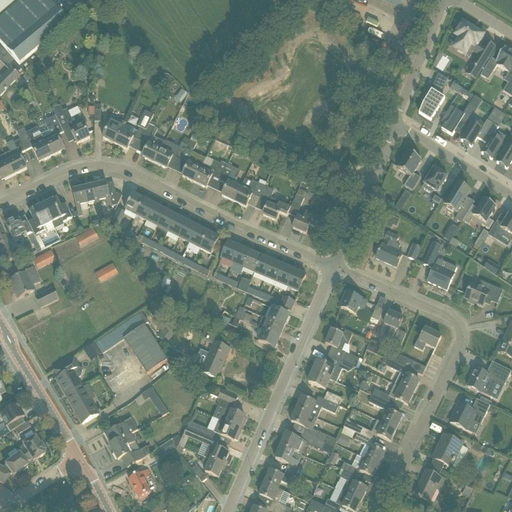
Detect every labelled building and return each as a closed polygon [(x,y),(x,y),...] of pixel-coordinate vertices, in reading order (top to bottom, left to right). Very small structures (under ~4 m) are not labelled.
[(0,0),(0,44),(2,47),(0,48),(0,54),(3,57),(0,59),(0,62),(9,71),(0,80),(0,97),(15,82),(19,78),(19,77),(41,56),(55,43),(53,40),(69,26),(46,0),(0,0)] [(378,0),(400,9),(403,0),(378,0)] [(471,46),(476,49),(483,37),(463,24),(456,37),(454,41),(462,45),(458,52),(465,56),(471,46)] [(472,66),(481,71),(491,55),(482,49),(472,66)] [(52,50),(45,61),(51,64),(57,53),(52,50)] [(511,56),(503,51),(496,63),(490,60),(484,70),(489,73),(493,67),(507,76),(509,73),(511,74),(511,56)] [(166,73),(163,79),(169,82),(172,76),(166,73)] [(19,78),(15,82),(19,89),(25,83),(19,78)] [(511,81),(510,80),(502,94),(511,100),(511,99),(511,81)] [(423,106),(419,116),(431,124),(431,122),(434,124),(440,114),(438,113),(445,101),(440,98),(444,89),(434,84),(429,97),(423,106)] [(453,85),(450,90),(458,96),(462,90),(453,85)] [(451,108),(441,124),(444,126),(441,131),(452,137),(459,125),(465,129),(482,103),(474,98),(463,116),(451,108)] [(59,106),(53,108),(55,117),(63,134),(70,131),(73,137),(77,146),(90,139),(85,130),(84,127),(86,126),(84,122),(81,115),(72,120),(68,111),(62,113),(59,106)] [(121,132),(122,132),(115,145),(127,152),(134,138),(136,139),(140,141),(148,126),(153,116),(144,112),(137,127),(139,128),(137,132),(125,126),(121,132)] [(43,122),(48,131),(50,136),(43,140),(41,136),(52,158),(65,152),(60,143),(57,137),(63,134),(55,117),(43,122)] [(109,126),(107,130),(103,139),(115,145),(122,132),(121,132),(125,126),(125,124),(111,117),(107,125),(109,126)] [(469,147),(471,149),(477,139),(482,143),(489,132),(493,125),(487,122),(481,131),(472,125),(461,142),(463,144),(469,148),(469,147)] [(487,146),(481,155),(483,156),(483,157),(489,160),(491,161),(502,144),(493,138),(498,129),(493,125),(489,132),(482,143),(487,146)] [(142,159),(155,165),(161,152),(165,145),(152,138),(156,130),(148,126),(140,141),(149,146),(147,150),(142,159)] [(24,130),(16,134),(25,152),(32,149),(35,155),(39,164),(52,158),(41,136),(30,142),(24,130)] [(25,152),(16,134),(10,137),(19,155),(25,152)] [(188,147),(181,162),(187,165),(197,145),(190,142),(187,147),(188,147)] [(175,159),(181,162),(188,147),(187,147),(182,144),(175,159)] [(511,149),(507,147),(497,164),(499,166),(498,166),(505,170),(507,171),(511,162),(511,149)] [(161,152),(155,165),(167,171),(171,162),(173,158),(161,152)] [(402,163),(398,170),(410,178),(404,188),(412,193),(420,180),(413,175),(421,162),(408,154),(407,156),(405,155),(400,162),(402,163)] [(0,179),(2,183),(14,177),(4,156),(0,158),(0,179)] [(4,156),(14,177),(27,170),(20,157),(8,163),(4,156)] [(222,181),(228,167),(221,163),(220,165),(214,162),(210,170),(204,166),(195,184),(206,190),(213,176),(222,181)] [(203,166),(201,171),(189,164),(182,178),(195,184),(204,166),(203,166)] [(228,167),(222,181),(228,184),(226,188),(222,197),(234,203),(240,190),(234,187),(238,179),(231,175),(233,169),(228,167)] [(425,183),(422,189),(431,195),(433,192),(437,195),(447,178),(434,170),(430,177),(428,176),(424,182),(425,183)] [(253,182),(247,194),(240,190),(234,203),(246,209),(250,200),(252,196),(261,200),(266,188),(253,182)] [(106,184),(89,188),(93,203),(93,204),(96,204),(98,214),(102,213),(99,203),(106,201),(108,211),(112,210),(112,208),(117,207),(122,197),(116,194),(114,199),(110,199),(109,194),(106,184)] [(461,225),(473,205),(466,200),(470,194),(458,186),(445,208),(458,216),(455,221),(461,225)] [(89,188),(72,192),(74,202),(77,212),(78,216),(78,218),(83,217),(80,207),(93,204),(93,203),(89,188)] [(266,188),(261,200),(268,203),(261,216),(276,223),(280,214),(287,218),(288,215),(291,208),(271,199),(274,192),(266,188)] [(136,218),(144,202),(133,196),(125,212),(136,218)] [(291,208),(288,215),(296,218),(304,199),(296,196),(291,208)] [(435,198),(432,202),(439,206),(441,202),(435,198)] [(63,224),(73,219),(72,218),(70,215),(66,205),(61,208),(57,200),(44,206),(55,230),(64,226),(63,224)] [(467,215),(473,218),(471,220),(482,226),(481,227),(489,231),(493,223),(489,221),(496,209),(483,201),(477,210),(472,207),(467,215)] [(144,202),(136,218),(146,223),(155,207),(144,202)] [(28,224),(35,237),(39,235),(37,232),(52,225),(55,230),(44,206),(30,213),(33,221),(28,224)] [(155,207),(146,223),(157,229),(165,213),(155,207)] [(124,213),(118,209),(111,222),(117,225),(124,213)] [(176,218),(165,213),(157,229),(168,234),(176,218)] [(297,219),(297,220),(293,230),(306,235),(310,227),(315,229),(319,219),(306,213),(303,221),(297,219)] [(497,236),(511,244),(511,241),(511,218),(508,216),(501,228),(495,225),(488,236),(488,237),(494,241),(497,236)] [(6,226),(14,243),(22,240),(21,238),(27,235),(32,247),(38,244),(35,238),(35,237),(28,224),(29,226),(23,229),(18,218),(12,221),(13,223),(6,226)] [(178,240),(187,224),(176,218),(168,234),(178,240)] [(120,240),(109,224),(101,229),(109,241),(94,251),(101,261),(106,258),(108,261),(118,254),(112,246),(120,240)] [(178,240),(189,245),(197,229),(187,224),(178,240)] [(200,251),(208,235),(197,229),(189,245),(200,251)] [(128,241),(133,237),(129,232),(124,235),(128,241)] [(483,233),(478,242),(483,245),(488,237),(488,236),(483,233)] [(382,246),(376,260),(396,269),(400,260),(402,256),(397,253),(400,248),(395,246),(398,239),(397,238),(388,234),(384,241),(385,241),(383,247),(382,246)] [(447,234),(443,239),(449,243),(452,237),(447,234)] [(208,235),(200,251),(211,256),(219,240),(208,235)] [(0,256),(2,260),(5,259),(7,263),(16,259),(5,237),(0,239),(0,256)] [(144,239),(141,244),(147,247),(150,242),(144,239)] [(95,257),(84,240),(73,248),(81,260),(66,270),(73,280),(77,277),(80,280),(89,273),(84,265),(95,257)] [(150,242),(147,247),(154,251),(157,246),(150,242)] [(413,246),(407,259),(415,263),(421,249),(423,245),(415,242),(413,246)] [(429,252),(423,266),(431,269),(432,266),(437,256),(441,248),(433,244),(429,252)] [(232,266),(239,249),(228,245),(224,254),(221,262),(232,266)] [(239,249),(232,266),(243,271),(250,254),(239,249)] [(165,250),(162,255),(164,256),(169,258),(171,253),(165,250)] [(39,271),(56,262),(51,252),(34,261),(39,271)] [(171,253),(169,258),(175,262),(178,256),(171,253)] [(261,259),(250,254),(243,271),(254,275),(261,259)] [(272,264),(261,259),(254,275),(265,280),(272,264)] [(186,261),(183,266),(185,267),(190,269),(193,264),(186,261)] [(432,274),(428,283),(447,292),(451,282),(454,275),(457,268),(446,263),(443,270),(435,267),(433,270),(432,274)] [(193,264),(190,269),(197,273),(199,267),(193,264)] [(272,264),(265,280),(276,284),(283,268),(272,264)] [(101,284),(118,275),(113,265),(95,275),(101,284)] [(495,266),(490,273),(496,276),(500,269),(495,266)] [(283,268),(276,284),(287,289),(294,273),(283,268)] [(33,269),(7,283),(17,302),(36,292),(34,288),(40,284),(33,269)] [(294,273),(287,289),(299,294),(306,278),(294,273)] [(140,313),(151,305),(143,293),(155,285),(149,275),(144,278),(142,275),(134,280),(140,288),(129,296),(140,313)] [(220,276),(217,282),(224,285),(227,279),(220,276)] [(163,279),(159,287),(163,289),(164,287),(167,288),(170,282),(163,279)] [(234,283),(227,279),(224,285),(232,288),(234,283)] [(238,290),(246,293),(250,284),(242,280),(238,290)] [(246,293),(257,298),(259,293),(251,290),(253,285),(250,284),(246,293)] [(491,303),(495,294),(497,290),(491,287),(488,294),(471,286),(465,300),(483,307),(486,301),(491,303)] [(41,309),(59,301),(54,290),(36,299),(41,309)] [(257,298),(269,303),(271,298),(259,293),(257,298)] [(129,320),(140,313),(129,296),(118,303),(112,295),(105,300),(107,303),(102,307),(108,316),(121,308),(129,320)] [(347,295),(341,309),(350,313),(354,315),(354,316),(360,318),(366,304),(347,295)] [(269,303),(279,308),(281,303),(271,298),(269,303)] [(279,308),(290,312),(294,303),(283,298),(281,303),(279,308)] [(248,299),(245,306),(251,309),(254,302),(248,299)] [(383,311),(376,308),(371,319),(378,322),(383,311)] [(237,313),(234,320),(240,322),(250,326),(251,323),(253,319),(245,315),(246,312),(240,309),(238,313),(237,313)] [(289,316),(280,312),(274,310),(269,322),(284,328),(289,316)] [(69,336),(80,353),(91,345),(84,333),(99,323),(92,312),(88,315),(86,312),(76,319),(81,328),(69,336)] [(389,313),(385,323),(384,325),(390,328),(387,336),(385,341),(401,347),(406,335),(398,332),(403,320),(389,313)] [(142,314),(137,317),(144,326),(148,323),(142,314)] [(137,317),(95,345),(102,354),(123,340),(147,376),(167,362),(143,327),(144,326),(137,317)] [(216,328),(221,330),(227,320),(222,317),(216,328)] [(258,329),(258,330),(264,333),(279,339),(284,328),(269,322),(263,319),(258,329)] [(237,329),(240,322),(234,320),(231,327),(237,329)] [(501,342),(496,352),(505,356),(511,359),(511,324),(503,343),(501,342)] [(167,345),(175,335),(165,327),(157,337),(167,345)] [(425,330),(425,332),(420,342),(418,342),(414,349),(423,353),(426,346),(435,351),(441,338),(425,330)] [(325,345),(337,350),(342,352),(344,346),(347,347),(353,335),(345,332),(343,337),(331,332),(325,345)] [(259,343),(265,346),(274,350),(279,339),(264,333),(259,343)] [(45,356),(53,370),(68,361),(64,353),(62,354),(58,348),(62,345),(55,334),(36,345),(43,357),(45,356)] [(371,342),(367,352),(377,356),(382,346),(371,342)] [(213,346),(201,374),(207,376),(216,380),(229,351),(220,347),(217,346),(214,344),(213,346)] [(95,345),(89,349),(96,358),(97,358),(101,355),(95,345)] [(360,360),(345,354),(341,363),(345,365),(356,369),(360,360)] [(397,365),(406,369),(413,373),(422,377),(426,369),(400,357),(397,365)] [(317,363),(313,374),(331,381),(336,384),(345,365),(341,363),(327,358),(324,366),(317,363)] [(57,381),(67,398),(82,389),(79,384),(83,371),(80,369),(75,361),(54,372),(59,379),(57,381)] [(406,369),(397,365),(389,362),(386,368),(401,374),(395,386),(413,395),(419,383),(406,377),(403,375),(406,369)] [(496,384),(504,388),(511,373),(493,364),(487,376),(476,370),(467,388),(489,399),(496,384)] [(308,384),(327,392),(331,381),(313,374),(308,384)] [(375,391),(372,397),(389,405),(392,400),(408,407),(413,395),(395,386),(389,398),(375,391)] [(82,425),(91,420),(98,416),(89,402),(86,396),(82,389),(67,398),(82,425)] [(152,389),(141,396),(145,403),(150,400),(162,419),(169,414),(152,389)] [(237,399),(223,393),(219,400),(221,401),(220,402),(231,406),(232,405),(234,407),(237,399)] [(327,393),(324,401),(338,408),(342,400),(327,393)] [(389,405),(372,397),(369,404),(386,412),(389,405)] [(296,411),(317,420),(322,408),(335,414),(338,408),(324,401),(320,400),(317,406),(302,399),(296,411)] [(449,424),(464,431),(470,419),(481,425),(490,407),(477,401),(472,411),(460,406),(454,417),(453,416),(449,424)] [(221,423),(220,424),(239,432),(241,426),(244,427),(246,421),(244,420),(245,418),(229,412),(231,406),(220,402),(218,407),(224,410),(219,422),(221,423)] [(9,403),(0,407),(0,417),(9,434),(14,431),(24,425),(21,420),(23,418),(16,406),(12,408),(10,405),(9,403)] [(313,431),(317,420),(296,411),(291,423),(307,430),(304,436),(334,449),(338,442),(313,431)] [(389,413),(383,425),(396,431),(402,419),(389,413)] [(184,421),(182,425),(184,430),(187,431),(188,427),(190,423),(191,420),(189,419),(184,421)] [(108,434),(114,445),(127,437),(128,439),(132,436),(131,435),(138,431),(131,420),(124,424),(125,425),(108,434)] [(345,429),(357,435),(371,442),(375,436),(390,443),(396,431),(383,425),(378,422),(372,434),(348,422),(345,429)] [(17,436),(22,434),(30,428),(27,423),(14,431),(17,436)] [(239,432),(220,424),(216,434),(190,423),(188,427),(187,431),(215,443),(216,442),(218,436),(234,443),(235,442),(237,443),(240,436),(238,435),(239,432)] [(127,437),(114,445),(110,447),(118,461),(122,459),(128,469),(151,456),(147,448),(132,457),(127,448),(136,443),(132,435),(138,432),(138,431),(131,435),(132,436),(128,439),(127,437)] [(184,437),(189,439),(209,448),(204,459),(223,468),(229,455),(216,449),(218,444),(215,443),(187,431),(184,437)] [(346,449),(350,439),(341,435),(337,445),(346,449)] [(354,441),(368,448),(371,442),(357,435),(354,441)] [(293,454),(301,457),(307,445),(322,451),(322,450),(332,455),(334,449),(304,436),(301,442),(286,436),(280,448),(293,453),(293,454)] [(451,469),(458,456),(463,458),(467,450),(462,448),(463,446),(443,436),(432,460),(451,469)] [(22,446),(16,451),(27,466),(25,464),(31,460),(32,461),(36,459),(37,460),(45,455),(43,453),(45,452),(41,446),(39,447),(34,438),(22,445),(22,446)] [(175,452),(176,450),(170,442),(155,452),(161,461),(175,452)] [(473,443),(471,447),(482,452),(484,449),(473,443)] [(365,447),(360,458),(362,459),(365,461),(378,467),(384,455),(375,451),(371,449),(368,448),(365,447)] [(289,473),(300,478),(302,472),(297,469),(302,458),(301,457),(293,454),(293,453),(280,448),(275,460),(292,467),(289,473)] [(485,449),(483,454),(489,457),(491,452),(485,449)] [(0,467),(0,483),(3,485),(10,475),(11,475),(12,476),(16,473),(17,474),(22,470),(23,471),(27,468),(26,467),(27,466),(16,451),(16,452),(18,455),(4,466),(5,466),(2,469),(0,467)] [(344,465),(341,471),(344,473),(354,478),(357,472),(364,475),(373,479),(378,467),(365,461),(362,459),(360,458),(357,457),(351,468),(347,466),(344,465)] [(203,460),(201,465),(207,468),(204,474),(218,480),(223,468),(204,459),(203,460)] [(207,480),(197,467),(192,471),(202,484),(207,480)] [(139,501),(148,496),(151,495),(143,481),(149,477),(147,472),(129,482),(139,501)] [(265,485),(278,490),(281,483),(288,486),(290,482),(302,487),(305,481),(300,478),(289,473),(287,480),(270,472),(265,485)] [(444,481),(435,477),(426,472),(414,496),(431,504),(437,491),(439,492),(444,481)] [(348,497),(361,503),(367,491),(351,484),(354,478),(344,473),(341,479),(348,482),(342,494),(348,497)] [(265,485),(259,497),(264,499),(272,502),(270,509),(277,511),(284,511),(286,508),(277,505),(279,501),(280,501),(283,493),(278,490),(265,485)] [(467,486),(465,491),(471,494),(474,489),(467,486)] [(341,493),(335,505),(340,508),(342,509),(346,511),(348,511),(356,511),(361,503),(348,497),(342,494),(341,493)] [(329,502),(326,508),(333,511),(337,511),(340,508),(335,505),(329,502)]
